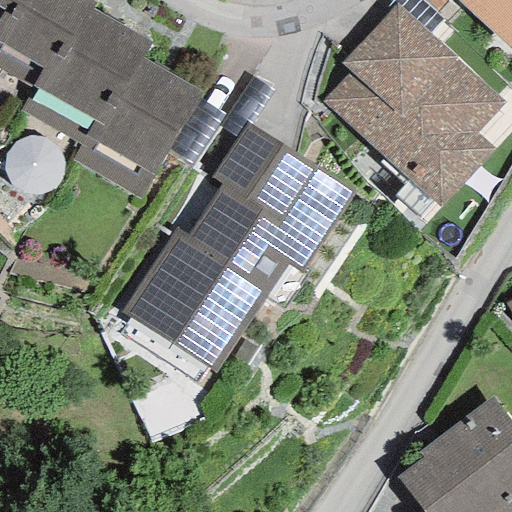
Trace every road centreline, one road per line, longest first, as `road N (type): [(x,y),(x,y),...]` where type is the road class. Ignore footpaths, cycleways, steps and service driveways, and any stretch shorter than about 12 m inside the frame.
road 1 (residential): [(362,0),(511,219),(333,511)]
road 2 (residential): [(221,0),(274,22),(360,0)]
